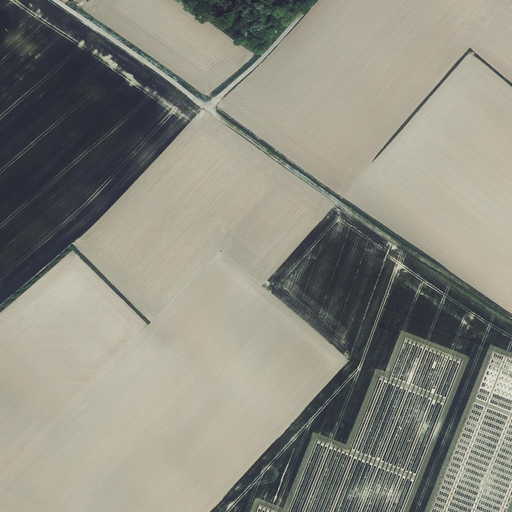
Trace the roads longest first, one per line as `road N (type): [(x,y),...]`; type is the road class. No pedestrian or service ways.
road 1 (track): [(511,314),(200,103)]
road 2 (track): [(200,103),(55,0)]
road 3 (track): [(313,0),(213,102),(200,103)]
